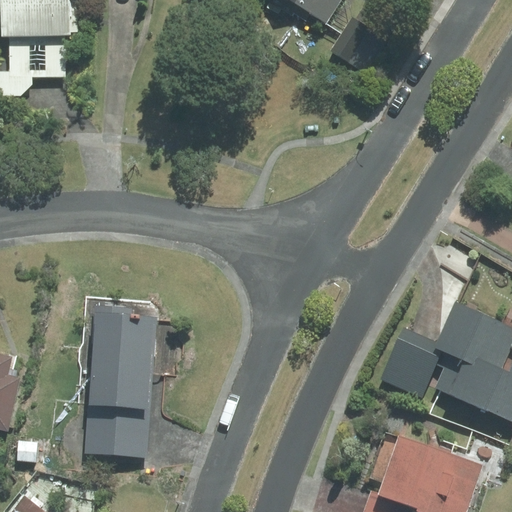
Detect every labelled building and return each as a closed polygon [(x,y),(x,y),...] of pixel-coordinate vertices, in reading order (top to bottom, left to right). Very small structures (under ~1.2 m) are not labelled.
[(0,0),(0,16),(5,16),(5,39),(74,40),(74,0),(0,0)] [(273,0),(271,3),(294,17),(295,15),(310,24),(315,16),(330,26),(346,0),(273,0)] [(390,42),(354,18),(333,50),(368,73),(390,42)] [(511,327),(461,304),(442,345),(408,330),(384,382),(424,400),(430,386),(505,420),(504,423),(511,427),(511,327)] [(157,320),(104,318),(100,409),(88,408),(86,457),(151,460),(157,320)] [(16,357),(0,354),(0,426),(12,428),(21,376),(13,375),(16,357)] [(471,511),(487,466),(404,439),(385,496),(372,492),(365,511),(415,511),(416,510),(422,511),(471,511)] [(48,511),(30,496),(18,511),(48,511)]
